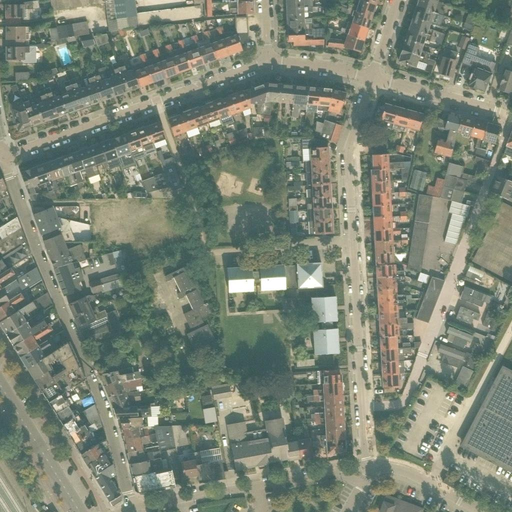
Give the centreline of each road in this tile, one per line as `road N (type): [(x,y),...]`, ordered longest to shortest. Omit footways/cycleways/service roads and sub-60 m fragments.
road 1 (residential): [(1,157),(106,416),(130,507)]
road 2 (residential): [(361,408),(406,398),(508,120)]
road 3 (residential): [(361,408),(348,168),(372,78)]
road 4 (residential): [(1,157),(266,62)]
road 5 (secondary): [(78,511),(0,386)]
road 6 (residential): [(372,78),(508,120)]
road 7 (residential): [(256,487),(130,507)]
